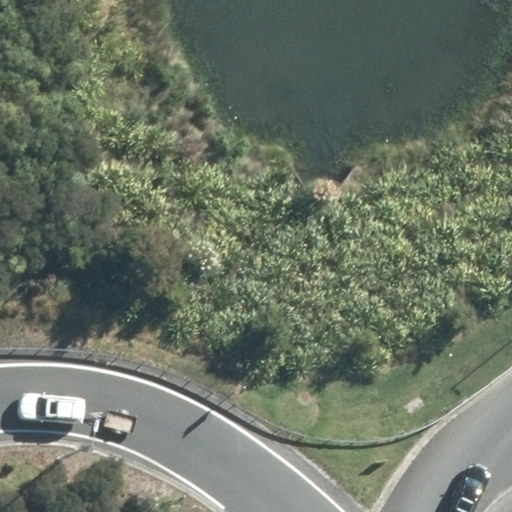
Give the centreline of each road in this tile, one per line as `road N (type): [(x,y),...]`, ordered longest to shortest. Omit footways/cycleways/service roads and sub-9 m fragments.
road 1 (motorway): [(264,511),(141,421),(54,395),(0,398)]
road 2 (secondary): [(420,511),(462,463),(511,437)]
